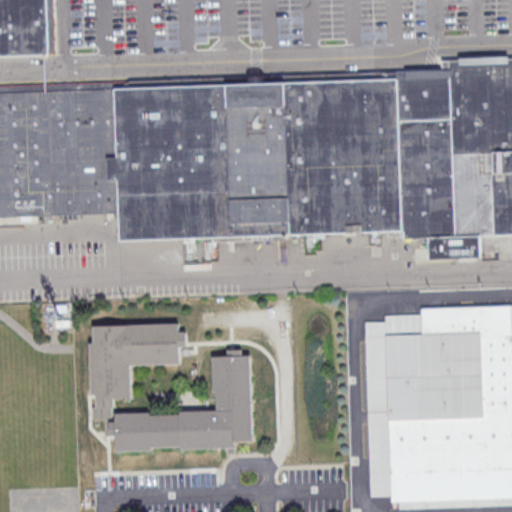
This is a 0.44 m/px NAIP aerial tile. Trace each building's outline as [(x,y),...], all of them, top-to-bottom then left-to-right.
[(0,0),(46,0),(49,55),(0,56),(0,0)] [(0,90),(0,211),(102,209),(124,208),(125,239),(405,230),(405,239),(511,235),(511,59),(449,61),(449,71),(408,73),(399,79),(0,90)] [(511,305),(422,309),(422,314),(384,315),(384,321),(364,321),(371,495),(391,494),(392,503),(511,498),(511,305)] [(91,325),(92,419),(107,419),(107,411),(113,411),(113,398),(131,398),(131,365),(180,364),(179,346),(187,346),(187,332),(179,332),(179,323),(91,325)] [(215,410),(115,413),(115,422),(106,422),(106,434),(116,434),(116,450),(236,447),(236,442),(253,441),(250,355),(242,355),(242,349),(229,349),(229,356),(214,356),(215,410)]
